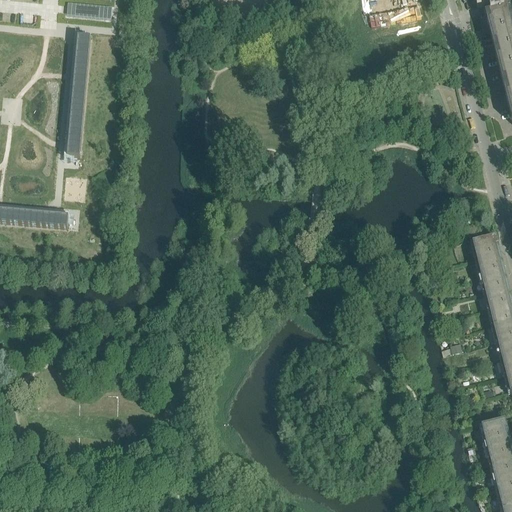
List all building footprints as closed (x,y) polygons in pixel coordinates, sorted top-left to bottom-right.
[(487,18),(511,119),(511,17),(511,12),(508,1),(502,2),(501,0),(476,0),(477,1),(479,1),(481,7),(477,8),(477,9),(485,7),(487,17),(485,17),(485,18),(487,18)] [(73,94),(67,159),(80,160),(91,40),(78,39),(73,94)] [(0,212),(0,225),(68,232),(69,219),(0,212)] [(511,314),(494,241),(473,246),(511,397),(511,396),(511,314)] [(460,347),(450,349),(452,357),(462,355),(460,347)] [(511,511),(511,461),(503,424),(482,430),(502,511),(511,511)]
